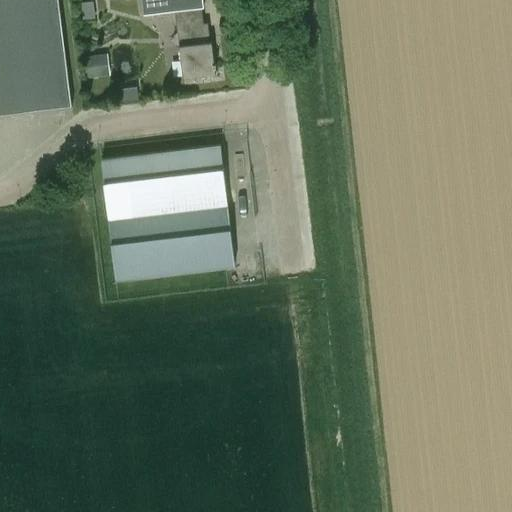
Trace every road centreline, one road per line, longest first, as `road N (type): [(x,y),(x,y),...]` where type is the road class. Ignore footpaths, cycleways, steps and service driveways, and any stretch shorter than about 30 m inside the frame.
road 1 (unclassified): [(0,195),(106,125),(275,106)]
road 2 (unclassified): [(297,258),(275,106)]
